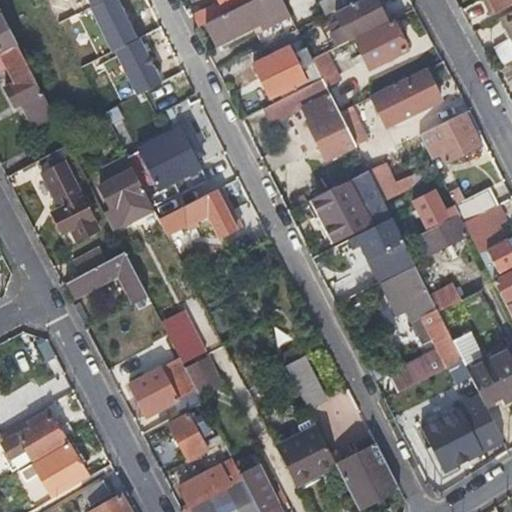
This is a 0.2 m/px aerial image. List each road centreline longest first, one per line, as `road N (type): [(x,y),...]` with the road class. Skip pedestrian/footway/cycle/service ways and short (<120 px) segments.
road 1 (residential): [(162,0),(428,511)]
road 2 (residential): [(161,511),(42,296)]
road 3 (residential): [(429,0),(511,157)]
